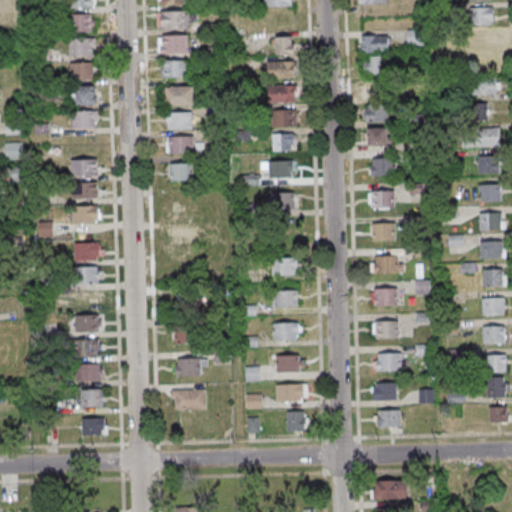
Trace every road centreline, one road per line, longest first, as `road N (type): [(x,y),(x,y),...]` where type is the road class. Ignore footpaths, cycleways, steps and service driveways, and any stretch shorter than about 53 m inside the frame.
road 1 (residential): [(511,452),(0,465)]
road 2 (residential): [(139,511),(126,0)]
road 3 (residential): [(340,511),(329,0)]
